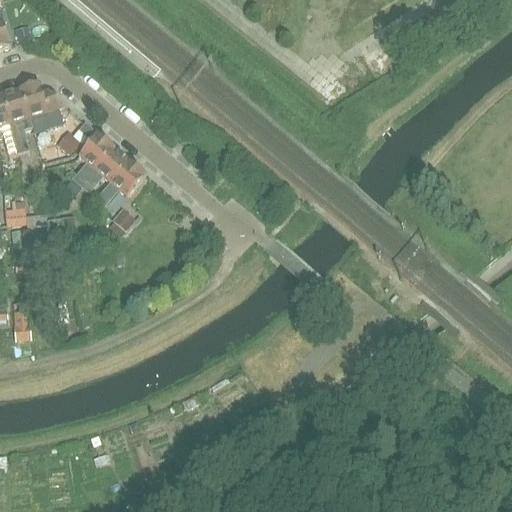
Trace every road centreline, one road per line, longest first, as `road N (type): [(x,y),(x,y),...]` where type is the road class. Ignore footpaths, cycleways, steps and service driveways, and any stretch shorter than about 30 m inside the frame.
road 1 (residential): [(258,236),(245,234),(55,69),(0,77)]
road 2 (track): [(258,236),(191,305),(133,337),(72,359),(0,371)]
road 3 (residential): [(189,511),(296,426)]
